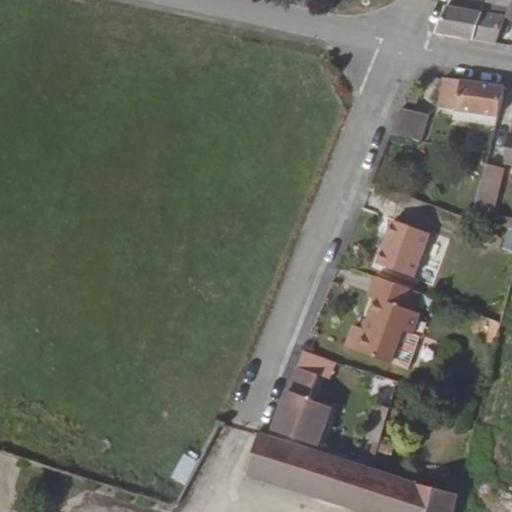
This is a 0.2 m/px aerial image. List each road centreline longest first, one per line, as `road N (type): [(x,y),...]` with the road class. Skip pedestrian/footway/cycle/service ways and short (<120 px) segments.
road 1 (residential): [(252,430),(405,44)]
road 2 (residential): [(198,0),(405,44)]
